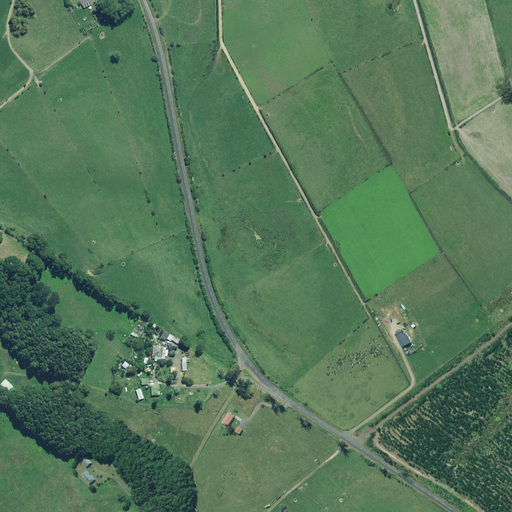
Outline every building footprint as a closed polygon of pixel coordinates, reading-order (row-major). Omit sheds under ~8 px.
[(166,339),(169,334),(162,330),(160,334),(162,335),(160,338),(165,341),(166,339)] [(156,361),(156,360),(163,360),(164,358),(165,347),(152,346),(151,356),(152,356),(151,359),(154,359),(154,361),(156,361)] [(185,358),(181,358),(182,371),(186,371),(186,362),(189,362),(189,359),(185,359),(185,358)] [(15,388),(5,379),(0,384),(0,386),(8,395),(15,388)] [(151,396),(158,395),(158,391),(159,391),(158,385),(154,385),(154,383),(148,383),(149,387),(150,387),(151,396)] [(235,416),(229,413),(223,423),(227,426),(228,424),(230,425),(235,416)] [(92,463),(88,459),(83,463),(87,467),(92,463)] [(96,480),(88,471),(83,475),(91,484),(96,480)]
